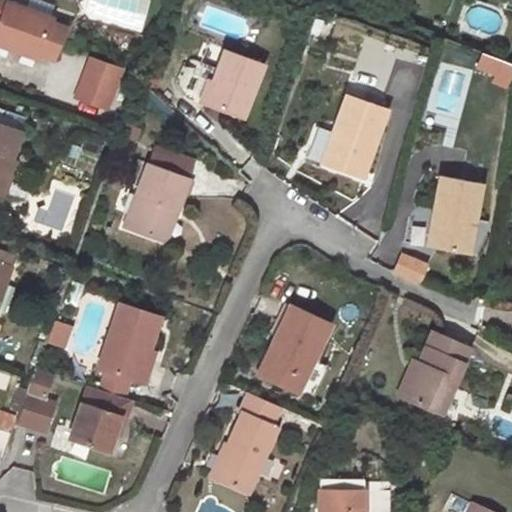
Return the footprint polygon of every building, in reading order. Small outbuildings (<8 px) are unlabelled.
[(54,12),(20,0),(5,0),(0,14),(0,37),(40,52),(41,47),(55,53),(66,22),(52,18),(54,12)] [(264,63),(225,49),(205,104),(245,118),(264,63)] [(95,51),(92,61),(121,70),(125,60),(95,51)] [(511,73),(511,62),(483,51),(477,64),(496,72),(493,79),(507,85),(511,73)] [(111,102),(121,70),(92,61),(80,91),(111,102)] [(388,107),(346,92),(333,132),(338,133),(328,163),(364,176),(388,107)] [(23,125),(0,116),(0,186),(5,171),(13,174),(20,154),(13,151),(23,125)] [(338,133),(333,132),(322,161),(328,163),(338,133)] [(195,163),(152,148),(146,164),(189,179),(195,163)] [(189,179),(146,164),(124,229),(158,240),(170,207),(176,209),(178,209),(189,179)] [(0,188),(7,191),(13,174),(5,171),(0,186),(0,188)] [(469,253),(475,219),(482,184),(440,176),(434,211),(438,212),(432,247),(469,253)] [(164,242),(176,209),(170,207),(158,240),(164,242)] [(438,212),(434,211),(427,246),(432,247),(438,212)] [(487,221),(475,219),(469,253),(476,254),(485,236),(487,221)] [(401,255),(394,272),(420,283),(427,266),(401,255)] [(0,256),(0,295),(12,262),(0,256)] [(135,380),(135,378),(145,347),(150,349),(160,316),(117,302),(96,368),(106,370),(129,377),(135,380)] [(327,322),(286,304),(270,340),(278,343),(262,377),(296,392),(311,359),(327,322)] [(48,342),(64,348),(73,325),(56,319),(48,342)] [(428,331),(415,362),(401,398),(439,415),(467,348),(428,331)] [(154,351),(150,349),(145,347),(135,378),(144,380),(154,351)] [(325,366),(311,359),(296,392),(310,399),(325,366)] [(394,395),(401,398),(415,362),(409,359),(394,395)] [(52,374),(33,367),(31,373),(15,419),(43,430),(54,401),(44,397),(52,374)] [(106,370),(100,389),(123,396),(129,377),(106,370)] [(123,396),(100,389),(85,384),(68,437),(108,450),(113,433),(118,417),(123,419),(130,399),(123,396)] [(278,406),(247,393),(238,411),(241,412),(212,477),(248,493),(277,428),(270,425),(278,406)] [(118,417),(113,433),(119,435),(123,419),(118,417)] [(323,484),(316,492),(323,492),(353,492),(360,492),(353,484),(323,484)] [(386,511),(386,492),(360,492),(360,510),(353,510),(353,492),(323,492),(323,510),(316,510),(316,511),(386,511)]
